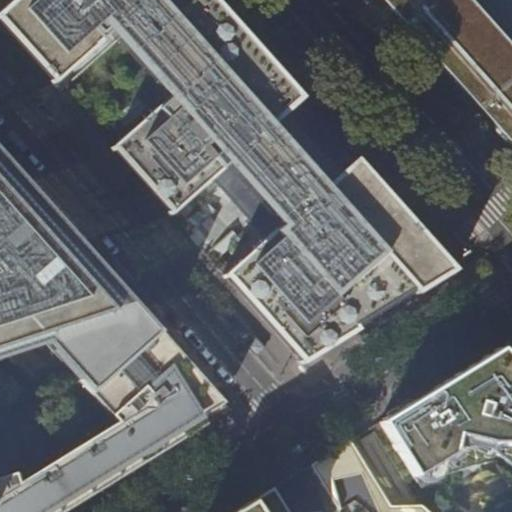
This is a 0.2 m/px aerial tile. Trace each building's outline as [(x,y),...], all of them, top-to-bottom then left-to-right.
[(10,0),(0,9),(0,26),(39,70),(52,84),(99,42),(97,40),(108,31),(135,61),(167,96),(157,106),(155,105),(109,147),(135,177),(169,214),(175,209),(182,203),(182,200),(195,188),(197,188),(211,176),(264,235),(251,248),(252,250),(237,264),(235,262),(229,267),(222,274),(280,339),(303,364),(319,354),(319,348),(336,338),(347,332),(349,335),(356,331),(353,327),(381,310),(409,293),(412,295),(431,283),(451,271),(448,267),(447,268),(433,253),(427,247),(425,249),(407,229),(409,227),(390,205),(353,163),(354,161),(351,158),(344,164),(345,169),(341,173),(337,170),(331,175),(324,167),(314,156),(320,151),(317,148),(310,154),(308,152),(311,145),(310,142),(309,141),(307,139),(303,139),(300,141),(297,138),(303,132),(300,129),(295,134),(277,115),(284,109),(281,106),(286,102),(291,103),(297,97),(276,74),(240,33),(211,0),(10,0)] [(511,48),(469,0),(381,0),(391,10),(392,9),(410,30),(409,31),(423,47),(511,147),(511,48)] [(0,359),(45,346),(76,381),(144,313),(100,265),(60,219),(10,165),(0,152),(0,359)] [(0,511),(62,511),(84,499),(144,462),(209,422),(229,410),(201,378),(150,321),(144,313),(76,381),(112,422),(13,484),(10,474),(0,477),(0,511)] [(255,339),(247,346),(256,355),(263,347),(255,339)] [(380,423),(414,478),(466,445),(483,443),(511,467),(511,364),(499,350),(474,364),(434,389),(383,421),(380,423)] [(426,511),(421,507),(406,511),(393,511),(356,452),(343,445),(311,465),(338,511),(361,498),(371,511),(426,511)] [(234,511),(288,511),(274,488),(234,511)]
